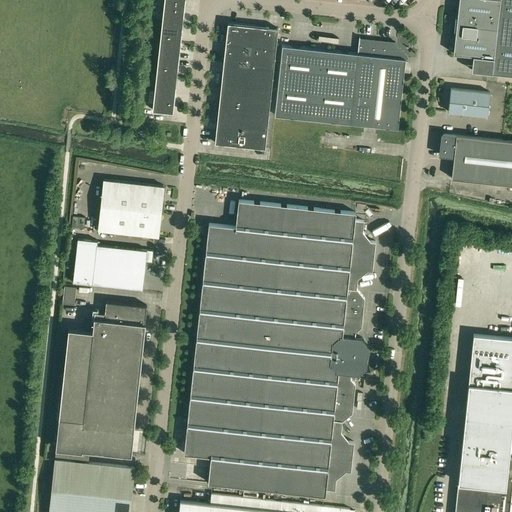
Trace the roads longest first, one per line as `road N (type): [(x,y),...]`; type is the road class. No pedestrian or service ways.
road 1 (unclassified): [(429,20),(239,0),(207,18),(151,511)]
road 2 (unclassified): [(376,511),(429,20)]
